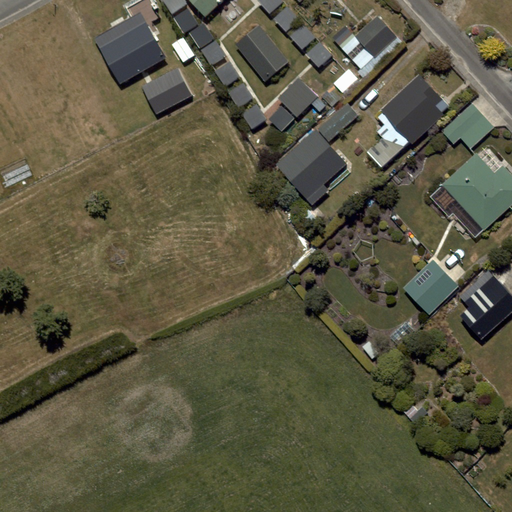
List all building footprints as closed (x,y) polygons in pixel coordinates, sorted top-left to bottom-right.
[(188,0),(207,19),(227,0),(188,0)] [(287,33),(301,20),(290,8),(275,21),(287,33)] [(402,38),(378,13),(339,49),(363,75),(402,38)] [(303,50),(317,37),(305,24),(291,37),(303,50)] [(322,42),(308,56),(321,69),(335,56),(322,42)] [(181,78),(173,62),(160,68),(168,84),(181,78)] [(225,87),(240,78),(229,62),(215,72),(225,87)] [(321,97),(300,75),(279,95),(299,117),(321,97)] [(431,98),(436,95),(420,77),(371,121),(384,136),(367,151),(384,169),(445,114),(431,98)] [(239,109),(254,99),(244,83),(229,93),(239,109)] [(276,164),(296,185),(337,147),(334,143),(359,120),(343,102),(276,164)] [(462,140),(471,151),(496,131),(472,103),(440,131),(454,147),(462,140)] [(259,106),(244,116),(254,131),(269,122),(259,106)] [(337,147),(296,185),(317,208),(333,193),(327,187),(353,164),(337,147)] [(453,214),(475,240),(511,210),(511,211),(511,169),(505,161),(500,165),(486,148),(423,200),(443,223),(453,214)] [(435,265),(433,263),(405,288),(431,315),(471,279),(448,254),(435,265)] [(469,310),(462,315),(482,341),(511,317),(511,291),(493,268),(458,296),(469,310)] [(29,372),(17,348),(4,354),(15,379),(29,372)]
